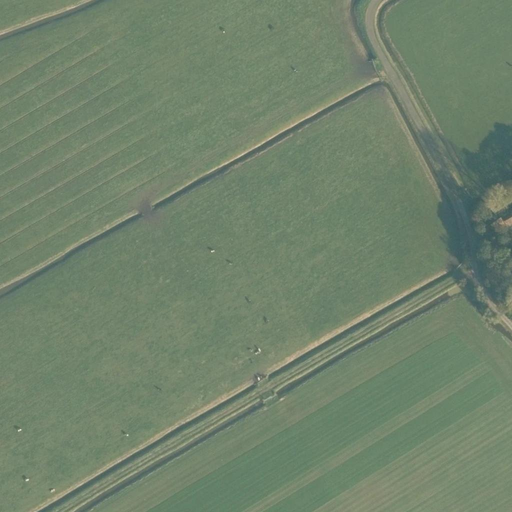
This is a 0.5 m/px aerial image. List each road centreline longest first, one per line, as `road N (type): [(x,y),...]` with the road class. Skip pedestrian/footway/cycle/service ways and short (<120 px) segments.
road 1 (track): [(475,274),(63,511)]
road 2 (unclassified): [(511,326),(479,285),(457,198),(372,39),(369,19),(378,0)]
